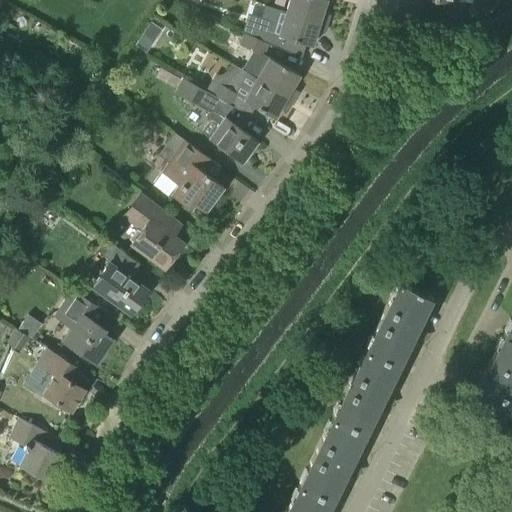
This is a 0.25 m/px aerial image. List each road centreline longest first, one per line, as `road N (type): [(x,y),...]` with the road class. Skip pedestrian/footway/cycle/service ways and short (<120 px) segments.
road 1 (residential): [(88,511),(151,366),(326,129),(374,0)]
road 2 (residential): [(358,511),(484,251),(511,232)]
